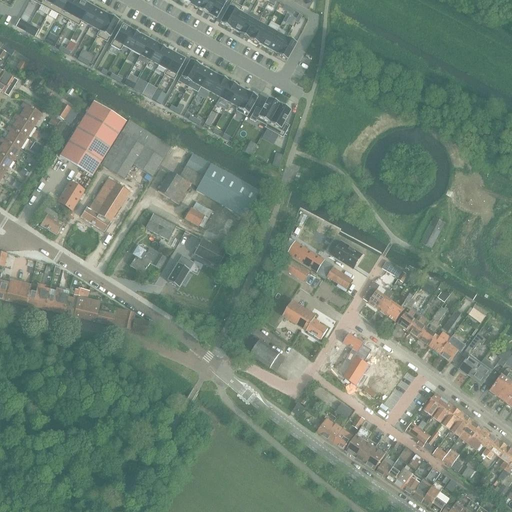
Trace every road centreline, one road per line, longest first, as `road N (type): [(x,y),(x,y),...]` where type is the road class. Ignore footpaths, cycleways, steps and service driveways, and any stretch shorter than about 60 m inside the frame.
road 1 (tertiary): [(409,511),(218,367)]
road 2 (residential): [(198,349),(185,359),(0,306)]
road 3 (residential): [(511,436),(347,316)]
road 4 (tertiary): [(198,349),(30,239)]
road 5 (residential): [(218,367),(230,360),(294,392),(347,316)]
road 6 (residential): [(127,0),(280,82)]
